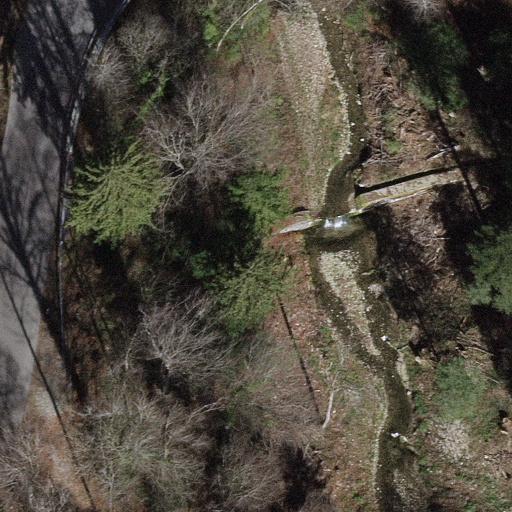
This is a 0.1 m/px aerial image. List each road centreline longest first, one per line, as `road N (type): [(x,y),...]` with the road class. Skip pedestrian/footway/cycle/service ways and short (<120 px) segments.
road 1 (tertiary): [(0,362),(57,45),(85,0)]
road 2 (track): [(19,274),(64,511)]
